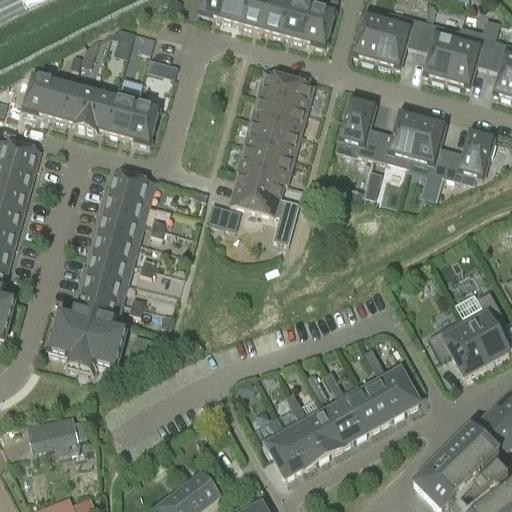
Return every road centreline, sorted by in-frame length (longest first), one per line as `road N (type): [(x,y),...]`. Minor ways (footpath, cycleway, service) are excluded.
road 1 (residential): [(82,153),(166,174),(201,39),(511,125)]
road 2 (residential): [(82,153),(20,369),(0,389)]
road 3 (residential): [(276,507),(444,415),(455,430)]
road 4 (residential): [(208,388),(276,507)]
